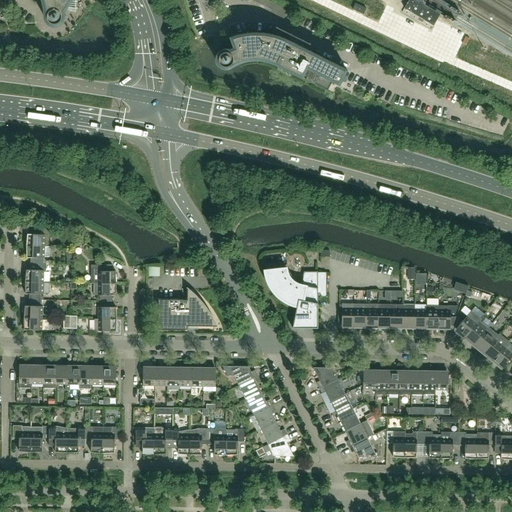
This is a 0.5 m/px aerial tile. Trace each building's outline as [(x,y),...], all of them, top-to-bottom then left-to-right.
[(42,0),(43,2),(44,5),(45,8),(45,10),(45,13),(45,16),(45,17),(45,19),(46,20),(47,21),(47,22),(48,23),(50,24),(51,25),(52,25),(53,25),(55,25),(56,25),(57,25),(58,25),(60,24),(61,23),(62,22),(62,21),(63,20),(64,19),(64,18),(64,16),(64,8),(66,5),(74,8),(74,0),(42,0)] [(288,10),(267,0),(248,0),(248,1),(284,19),(288,10)] [(437,15),(416,2),(418,0),(416,0),(409,0),(402,12),(429,28),(431,25),(437,15)] [(347,70),(303,48),(306,42),(304,41),(304,40),(302,39),(302,40),(291,35),(292,34),(290,33),(290,34),(287,33),(284,38),(280,37),(275,35),(272,34),(267,33),(264,33),(258,33),(256,33),(250,33),(247,33),(242,34),(240,34),(235,36),(230,37),(230,38),(231,38),(234,47),(230,49),(229,49),(227,49),(226,49),(225,49),(224,49),(222,49),(221,50),(220,51),(219,52),(218,53),(217,54),(217,55),(216,56),(216,57),(216,58),(216,59),(216,60),(217,61),(217,62),(218,63),(218,64),(219,65),(220,66),(222,67),(224,68),(225,68),(226,68),(227,68),(228,68),(229,68),(230,67),(231,67),(234,65),(237,63),(239,62),(244,61),(245,60),(248,60),(250,60),(253,59),(256,59),(258,59),(261,59),(264,60),(265,60),(268,61),(271,62),(274,63),(328,90),(332,80),(340,84),(340,83),(339,83),(346,70),(347,71),(347,70)] [(45,246),(45,234),(44,234),(44,228),(32,227),(31,234),(27,234),(26,246),(45,246)] [(73,241),(73,247),(75,247),(77,246),(81,246),(82,241),(73,236),(73,241)] [(49,257),(50,246),(45,246),(26,246),(27,257),(30,258),(30,264),(43,264),(43,258),(44,258),(44,256),(49,257)] [(46,264),(43,264),(30,264),(30,270),(26,270),(25,282),(43,282),(44,270),(46,270),(46,264)] [(116,283),(116,271),(112,271),(112,265),(91,265),(91,283),(98,283),(116,283)] [(160,276),(160,267),(149,266),(148,276),(160,276)] [(297,306),(292,328),(318,328),(318,296),(326,296),(326,272),(304,272),(301,285),(299,284),(298,283),(295,282),(293,281),(291,279),(290,277),(289,276),(288,274),(287,271),(287,269),(286,268),(264,270),(265,273),(265,276),(267,280),(268,282),(269,285),(271,288),(273,291),(274,293),(276,295),(279,298),(281,299),(285,301),(287,303),(290,304),(293,305),(297,306)] [(49,291),(49,282),(43,282),(25,282),(25,293),(29,294),(29,300),(42,300),(42,294),(43,294),(43,293),(47,293),(49,291)] [(456,282),(453,289),(466,293),(467,290),(468,286),(456,282)] [(116,295),(116,283),(98,283),(98,295),(99,295),(99,301),(112,301),(112,295),(116,295)] [(207,310),(206,309),(202,304),(199,300),(197,298),(194,295),(192,293),(189,290),(187,289),(187,299),(158,299),(157,329),(187,329),(187,326),(216,326),(214,322),(213,320),(211,316),(210,314),(207,310)] [(42,318),(43,306),(41,306),(42,300),(29,300),(29,306),(25,306),(24,318),(42,318)] [(117,319),(116,307),(112,307),(112,301),(99,301),(100,307),(98,307),(98,319),(117,319)] [(354,327),(354,309),(354,304),(342,304),(342,309),(342,311),(342,327),(354,327)] [(378,327),(378,304),(366,304),(366,309),(366,327),(378,327)] [(390,327),(390,304),(378,304),(378,327),(390,327)] [(402,327),(402,304),(390,304),(390,327),(402,327)] [(414,328),(414,304),(402,304),(402,327),(414,328)] [(426,328),(426,305),(427,305),(414,304),(414,328),(426,328)] [(438,305),(427,305),(426,305),(426,328),(438,328),(438,305)] [(451,317),(451,313),(455,313),(458,306),(438,305),(438,328),(450,328),(450,326),(453,326),(456,317),(451,317)] [(366,327),(366,309),(354,309),(354,327),(366,327)] [(480,319),(471,311),(464,319),(459,315),(455,326),(457,328),(455,330),(465,338),(472,330),(480,319)] [(474,346),(486,332),(488,328),(482,323),(485,319),(483,317),(481,319),(480,319),(472,330),(465,338),(474,346)] [(42,330),(42,318),(24,318),(24,329),(42,330)] [(117,319),(98,319),(94,319),(94,331),(116,331),(117,319)] [(495,339),(498,335),(489,328),(488,328),(486,332),(474,346),(483,353),(495,339)] [(493,361),(508,342),(508,341),(499,334),(498,335),(495,339),(483,353),(493,361)] [(493,361),(502,369),(511,356),(511,345),(508,342),(493,361)] [(31,388),(31,384),(32,366),(19,366),(19,388),(31,388)] [(43,384),(44,366),(32,366),(31,384),(43,384)] [(55,384),(56,366),(44,366),(43,384),(44,384),(44,388),(56,388),(56,384),(55,384)] [(67,390),(68,366),(56,366),(55,384),(56,384),(65,384),(65,390),(67,390)] [(80,385),(80,367),(68,366),(67,390),(70,390),(70,389),(79,389),(80,385)] [(258,376),(255,370),(251,372),(248,366),(224,366),(223,368),(227,376),(234,375),(239,385),(258,376)] [(91,385),(92,367),(80,367),(80,385),(79,389),(91,389),(91,385)] [(103,385),(104,367),(92,367),(91,385),(103,385)] [(116,385),(116,367),(104,367),(103,385),(116,385)] [(338,379),(332,368),(313,367),(320,381),(316,383),(319,388),(338,379)] [(155,386),(155,368),(143,368),(143,386),(155,386)] [(158,386),(167,386),(167,368),(155,368),(155,386),(158,386)] [(179,386),(179,368),(167,368),(167,386),(167,389),(179,390),(179,386)] [(191,386),(191,368),(179,368),(179,386),(191,386)] [(203,387),(203,369),(191,368),(191,386),(203,387)] [(203,391),(216,392),(216,369),(203,369),(203,387),(203,391)] [(375,389),(376,371),(363,371),(363,389),(375,389)] [(387,394),(388,371),(376,371),(375,389),(375,394),(387,394)] [(399,394),(400,371),(388,371),(387,394),(399,394)] [(411,394),(412,372),(400,371),(399,394),(411,394)] [(423,394),(424,372),(412,372),(411,394),(423,394)] [(435,395),(435,390),(436,372),(424,372),(423,394),(435,395)] [(448,390),(448,372),(436,372),(435,390),(448,390)] [(261,392),(257,383),(261,382),(258,376),(239,385),(246,400),(261,392)] [(345,394),(338,379),(319,388),(322,394),(323,394),(324,396),(323,397),(326,403),(345,394)] [(355,387),(346,395),(352,401),(360,393),(355,387)] [(273,405),(270,399),(266,401),(261,392),(246,400),(254,415),(273,405)] [(353,408),(345,394),(326,403),(330,410),(331,409),(332,411),(331,412),(334,418),(353,408)] [(276,422),(272,413),(275,411),(273,405),(254,415),(261,429),(276,422)] [(476,406),(470,417),(488,428),(495,417),(476,406)] [(360,423),(353,408),(334,418),(337,424),(340,422),(345,431),(360,423)] [(366,420),(360,423),(345,431),(349,440),(346,442),(349,447),(367,438),(374,435),(366,420)] [(287,435),(284,429),(281,431),(276,422),(261,429),(268,444),(287,435)] [(31,452),(31,426),(22,426),(13,426),(13,438),(19,438),(19,451),(31,452)] [(43,451),(43,439),(49,439),(49,426),(42,426),(42,427),(31,426),(31,452),(43,451)] [(55,452),(67,452),(67,436),(57,436),(57,426),(49,426),(49,439),(49,446),(55,446),(55,452)] [(67,436),(67,452),(79,452),(79,446),(85,446),(85,439),(85,427),(78,427),(78,428),(67,428),(67,436)] [(85,427),(85,439),(91,439),(91,452),(103,453),(103,435),(103,427),(92,427),(85,427)] [(103,435),(103,453),(115,453),(115,440),(121,440),(121,427),(112,427),(103,427),(103,435)] [(154,454),(154,435),(154,429),(145,429),(145,428),(136,427),(136,447),(142,447),(142,453),(154,454)] [(172,441),(172,428),(162,428),(162,427),(154,427),(154,429),(154,435),(154,454),(165,453),(166,448),(172,448),(172,441)] [(179,428),(172,428),(172,441),(172,448),(178,448),(178,454),(190,454),(190,430),(189,430),(186,430),(183,431),(179,432),(179,428)] [(202,454),(202,441),(208,441),(208,428),(199,428),(198,429),(194,430),(192,430),(190,430),(190,454),(202,454)] [(226,455),(226,436),(226,429),(226,428),(215,429),(208,428),(208,441),(214,441),(214,454),(226,455)] [(238,454),(238,442),(244,442),(244,429),(235,429),(226,429),(226,436),(226,455),(238,454)] [(405,458),(405,439),(405,434),(405,431),(387,431),(387,444),(393,444),(393,457),(405,458)] [(412,434),(405,434),(405,439),(405,458),(416,457),(417,444),(423,444),(423,432),(418,432),(414,432),(412,433),(412,434)] [(440,458),(441,436),(433,435),(432,432),(423,432),(423,444),(429,445),(429,457),(440,458)] [(452,458),(453,445),(459,445),(459,432),(441,432),(441,436),(440,458),(452,458)] [(476,459),(477,440),(477,434),(466,434),(466,432),(459,432),(459,445),(465,445),(465,458),(476,459)] [(488,458),(489,445),(495,445),(495,433),(488,433),(485,434),(477,432),(477,434),(477,440),(476,459),(488,458)] [(495,453),(501,453),(501,458),(511,459),(511,435),(501,436),(501,433),(495,433),(495,445),(495,453)] [(293,456),(286,442),(290,440),(287,435),(268,444),(274,456),(293,456)] [(377,457),(367,438),(349,447),(351,453),(355,451),(358,457),(377,457)]
